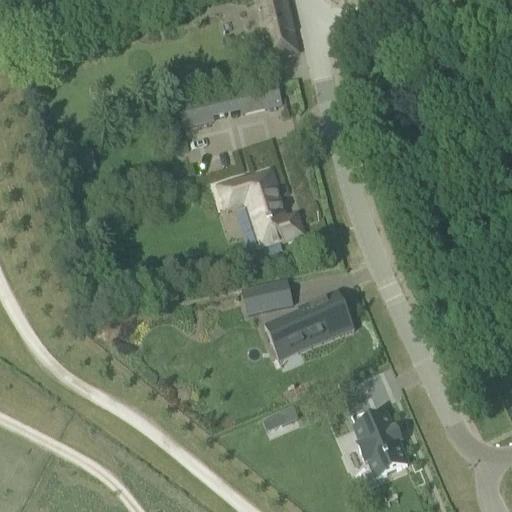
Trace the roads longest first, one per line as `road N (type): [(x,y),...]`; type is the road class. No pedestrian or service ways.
road 1 (residential): [(486,470),(423,368),(373,253),(326,110),(309,26)]
road 2 (track): [(511,126),(414,343)]
